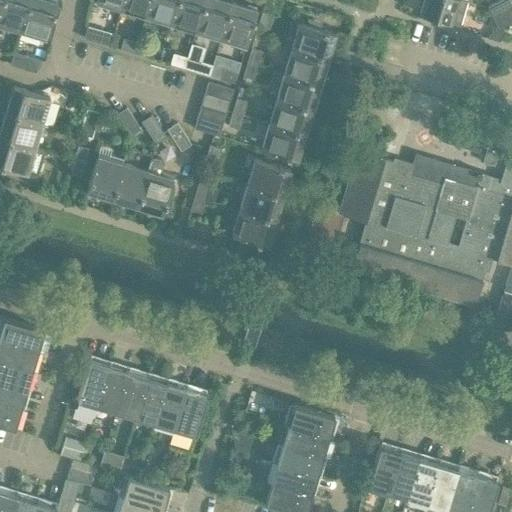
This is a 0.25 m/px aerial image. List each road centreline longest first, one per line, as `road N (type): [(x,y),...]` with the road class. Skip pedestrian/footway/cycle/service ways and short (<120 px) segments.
road 1 (residential): [(381,420),(75,325)]
road 2 (residential): [(70,0),(53,66),(191,106)]
road 3 (residential): [(0,457),(33,467),(75,325)]
road 4 (residential): [(511,456),(381,420)]
